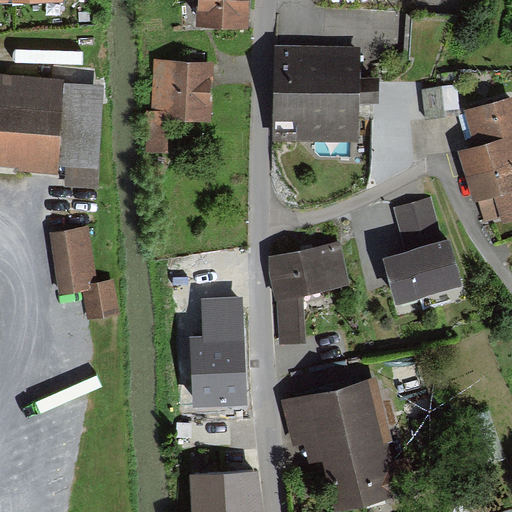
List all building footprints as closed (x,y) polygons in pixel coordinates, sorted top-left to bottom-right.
[(251,0),(205,0),(205,25),(250,26),(251,0)] [(361,45),(276,43),(273,138),(314,139),(349,140),(359,141),(361,100),(381,100),(381,72),(360,71),(361,45)] [(211,119),(212,65),(166,64),(165,118),(211,119)] [(109,78),(0,69),(0,161),(19,163),(19,167),(57,170),(58,161),(67,162),(65,187),(101,189),(109,78)] [(511,98),(511,95),(467,107),(477,143),(467,146),(488,221),(511,214),(511,98)] [(406,245),(384,250),(395,297),(462,281),(451,233),(440,235),(431,197),(397,205),(406,245)] [(87,227),(56,232),(65,289),(95,284),(87,227)] [(305,341),(303,292),(350,282),(341,239),(269,252),(276,298),(280,342),(305,341)] [(119,309),(118,274),(103,275),(104,310),(119,309)] [(247,402),(243,302),(202,303),(203,337),(191,337),(194,404),(247,402)] [(394,437),(378,373),(282,396),(293,444),(305,441),(309,460),(324,456),(335,504),(386,492),(387,498),(420,490),(407,434),(394,437)] [(259,511),(256,469),(197,474),(200,511),(259,511)]
